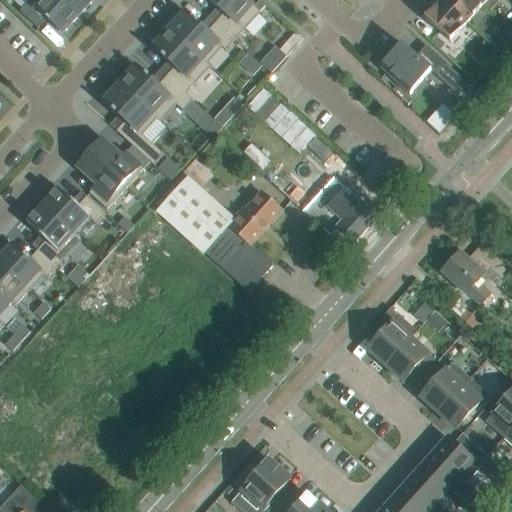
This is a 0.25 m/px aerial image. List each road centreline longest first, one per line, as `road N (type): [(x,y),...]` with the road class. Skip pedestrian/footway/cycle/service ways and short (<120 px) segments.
road 1 (residential): [(309,331),(427,437),(359,511),(242,406)]
road 2 (tertiary): [(309,331),(511,107)]
road 3 (residential): [(147,0),(48,107)]
road 4 (residential): [(0,217),(66,144),(68,130),(48,107)]
road 5 (tertiary): [(149,511),(242,406)]
